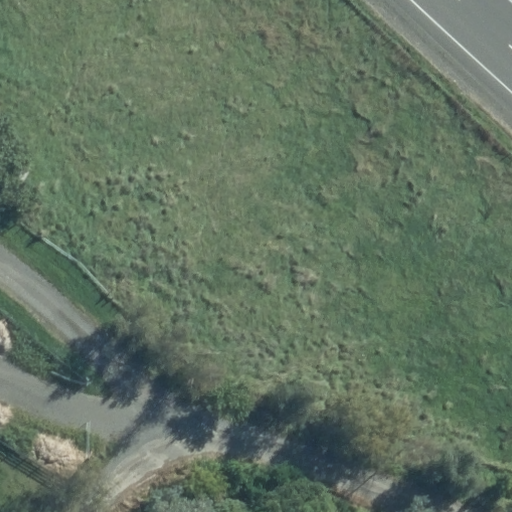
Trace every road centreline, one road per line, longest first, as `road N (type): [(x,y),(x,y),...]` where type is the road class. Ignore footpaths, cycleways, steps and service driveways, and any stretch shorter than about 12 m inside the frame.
road 1 (unknown): [(450,511),(211,436)]
road 2 (unknown): [(211,436),(141,404),(0,383)]
road 3 (unknown): [(77,511),(171,447),(211,436)]
